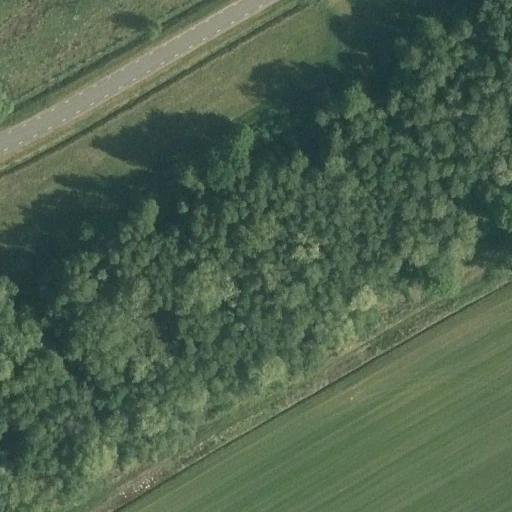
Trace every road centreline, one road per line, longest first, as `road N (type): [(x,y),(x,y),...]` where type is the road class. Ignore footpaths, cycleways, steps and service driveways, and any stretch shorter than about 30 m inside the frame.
road 1 (unclassified): [(0,143),(259,0)]
road 2 (track): [(332,0),(372,84),(413,130),(511,182)]
